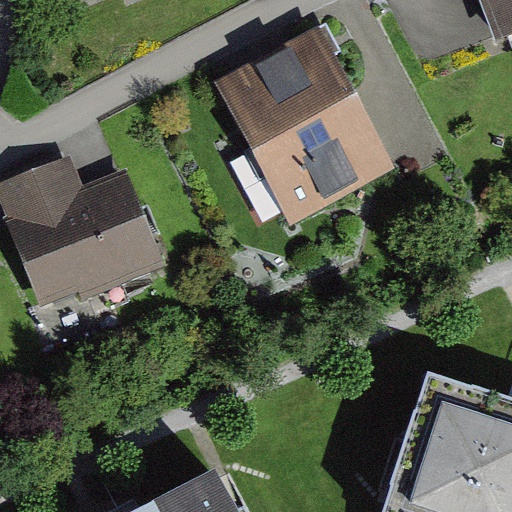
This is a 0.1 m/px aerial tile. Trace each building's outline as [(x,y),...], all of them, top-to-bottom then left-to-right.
[(511,0),(464,0),(488,63),(511,54),(511,0)] [(395,170),(318,27),(219,80),(296,223),(395,170)] [(59,183),(0,206),(0,234),(2,240),(0,240),(0,261),(29,333),(67,318),(71,327),(157,292),(119,199),(73,218),(59,183)] [(511,511),(511,417),(423,391),(385,511),(511,511)] [(237,511),(220,478),(153,511),(237,511)]
